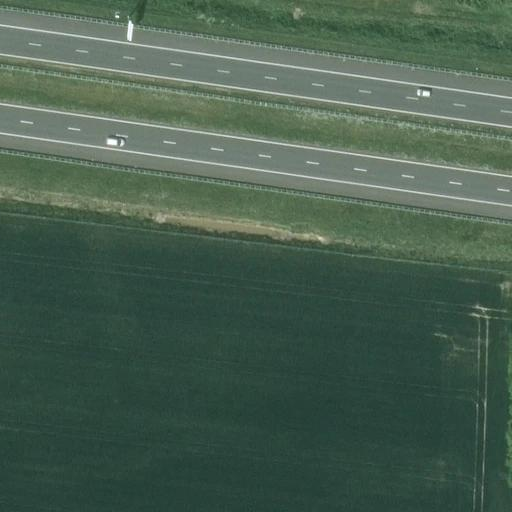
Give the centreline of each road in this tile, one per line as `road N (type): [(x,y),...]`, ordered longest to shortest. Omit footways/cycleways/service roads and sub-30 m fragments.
road 1 (motorway): [(0,120),(511,193)]
road 2 (motorway): [(511,111),(0,38)]
